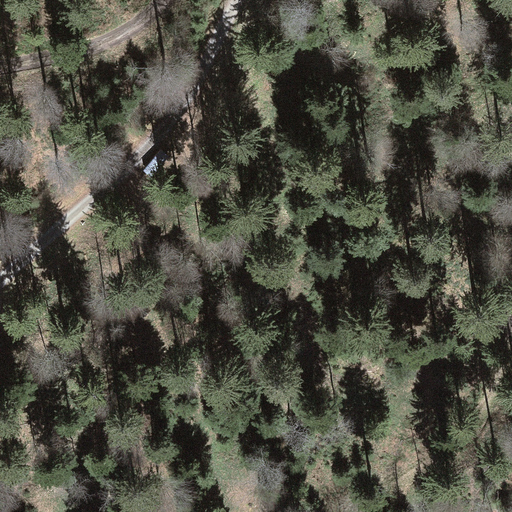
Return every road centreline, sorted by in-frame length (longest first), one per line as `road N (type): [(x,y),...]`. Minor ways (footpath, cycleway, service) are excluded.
road 1 (track): [(239,0),(196,98),(144,166),(0,289)]
road 2 (track): [(0,71),(122,38),(164,0)]
